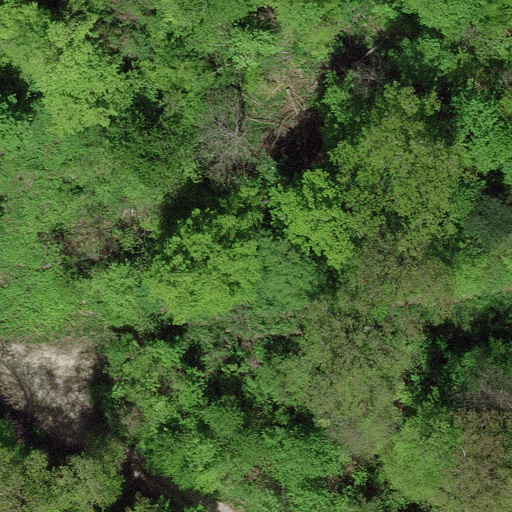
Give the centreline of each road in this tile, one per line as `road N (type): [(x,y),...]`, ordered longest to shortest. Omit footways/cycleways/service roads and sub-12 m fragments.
road 1 (track): [(0,404),(246,325)]
road 2 (track): [(0,406),(205,511)]
